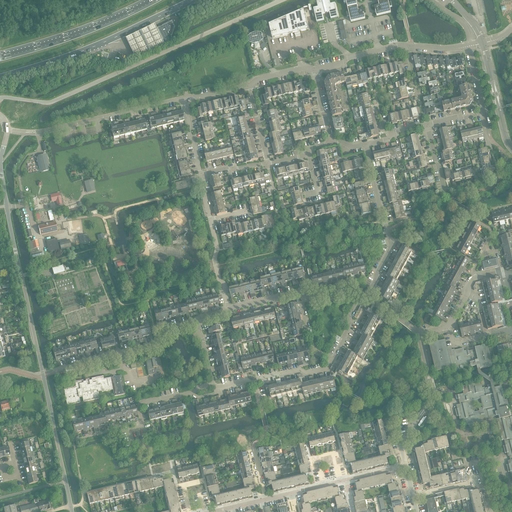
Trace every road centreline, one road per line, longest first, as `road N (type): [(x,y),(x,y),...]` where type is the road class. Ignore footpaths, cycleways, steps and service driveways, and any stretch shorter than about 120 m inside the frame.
road 1 (residential): [(71,511),(0,171)]
road 2 (primary): [(0,78),(100,45),(194,0)]
road 3 (primary): [(155,0),(0,58)]
road 4 (residential): [(364,144),(391,246),(363,297)]
road 5 (residential): [(196,323),(166,330),(149,348),(55,373)]
road 6 (residential): [(37,131),(183,100)]
